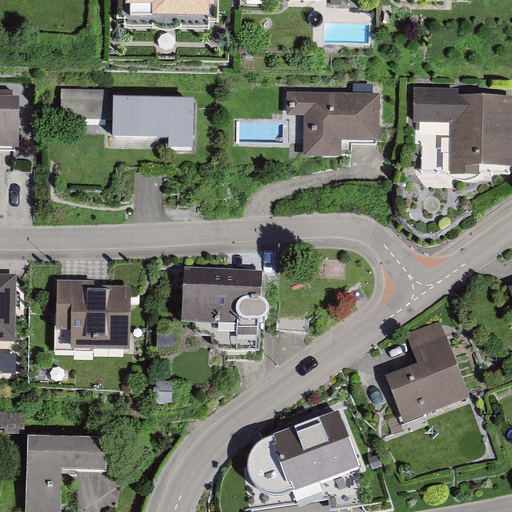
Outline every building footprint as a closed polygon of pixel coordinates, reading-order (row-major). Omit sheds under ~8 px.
[(126,0),(126,10),(148,11),(147,22),(201,24),(201,10),(209,10),(209,0),(126,0)] [(457,91),(414,91),(414,123),(448,123),(448,177),(473,177),(473,168),(510,168),(510,100),(457,100),(457,91)] [(0,150),(16,151),(18,101),(11,100),(11,93),(0,92),(0,150)] [(107,93),(60,92),(60,120),(109,121),(108,140),(161,141),(161,148),(190,149),(191,105),(107,103),(107,93)] [(378,97),(292,96),(292,117),(302,117),(301,157),(339,158),(339,143),(378,144),(378,97)] [(259,274),(182,272),(181,323),(258,325),(259,274)] [(0,343),(7,343),(7,328),(14,328),(15,275),(0,274),(0,343)] [(91,285),(58,284),(57,334),(69,334),(69,353),(123,354),(125,291),(90,290),(91,285)] [(416,368),(385,377),(400,425),(465,405),(441,327),(407,338),(416,368)] [(311,439),(287,447),(305,501),(362,482),(338,412),(305,423),(311,439)] [(101,443),(25,443),(24,511),(53,511),(54,477),(101,477),(101,443)]
